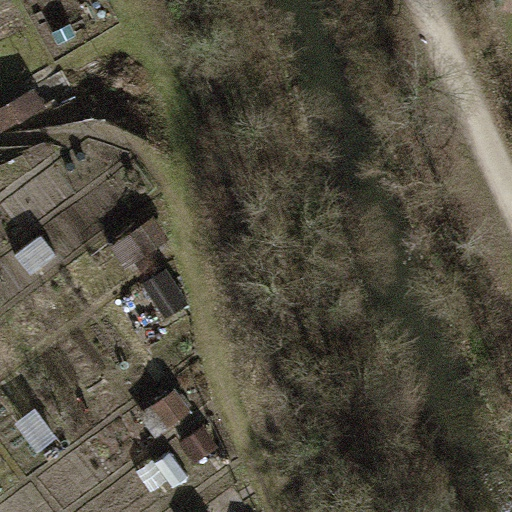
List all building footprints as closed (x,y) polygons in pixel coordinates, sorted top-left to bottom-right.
[(33,35),(11,0),(9,0),(0,5),(0,32),(10,49),(33,35)] [(156,215),(113,247),(129,268),(172,236),(156,215)] [(68,224),(35,249),(55,277),(88,252),(68,224)] [(172,273),(152,288),(179,324),(199,309),(172,273)] [(194,412),(175,387),(141,413),(160,438),(194,412)] [(226,460),(209,438),(194,449),(211,472),(226,460)]
